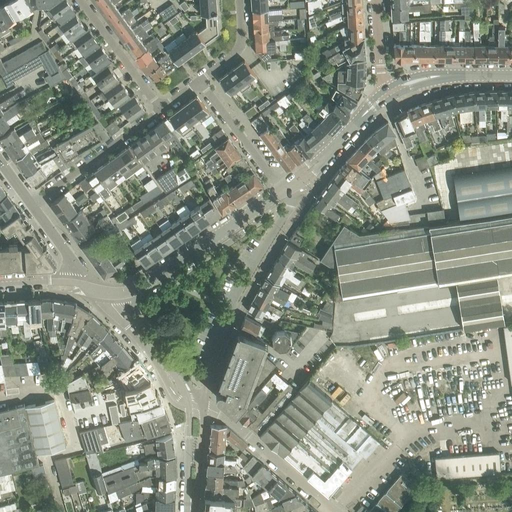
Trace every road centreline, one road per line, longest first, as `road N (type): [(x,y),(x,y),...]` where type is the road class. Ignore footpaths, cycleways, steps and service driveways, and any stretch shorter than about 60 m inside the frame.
road 1 (tertiary): [(100,293),(137,288),(282,190)]
road 2 (residential): [(214,360),(203,356),(217,323),(290,206),(282,190)]
road 3 (residential): [(335,511),(225,417),(188,403)]
road 4 (residential): [(30,204),(161,109)]
road 5 (residential): [(188,403),(100,293)]
road 6 (residential): [(80,0),(161,109)]
road 7 (residential): [(200,82),(282,190)]
